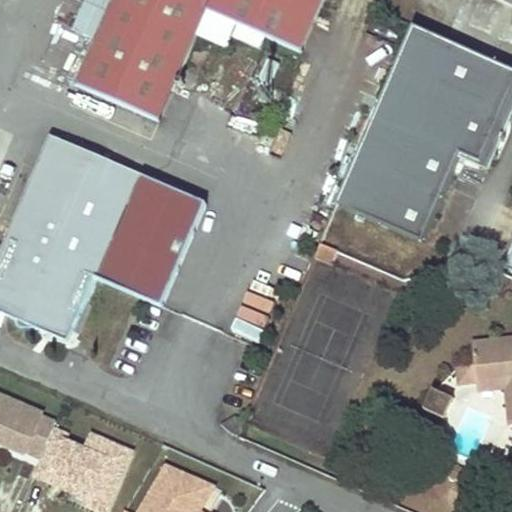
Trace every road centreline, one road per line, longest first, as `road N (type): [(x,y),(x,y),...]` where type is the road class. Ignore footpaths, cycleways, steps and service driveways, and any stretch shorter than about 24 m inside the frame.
road 1 (unknown): [(37,0),(19,37),(12,86),(34,107),(280,188),(169,425)]
road 2 (residential): [(290,479),(0,350)]
